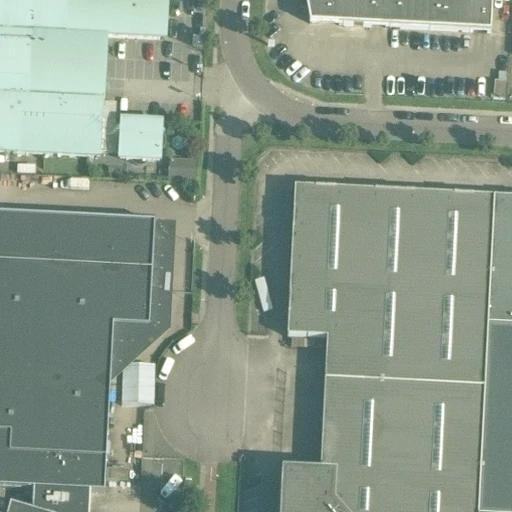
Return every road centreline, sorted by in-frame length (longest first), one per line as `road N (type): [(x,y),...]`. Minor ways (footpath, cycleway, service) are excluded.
road 1 (unclassified): [(209,461),(233,56)]
road 2 (unclassified): [(511,133),(296,121),(256,94),(233,56)]
road 3 (unknown): [(223,225),(0,210)]
road 4 (unknown): [(369,125),(369,72),(308,59),(293,35),(289,0)]
